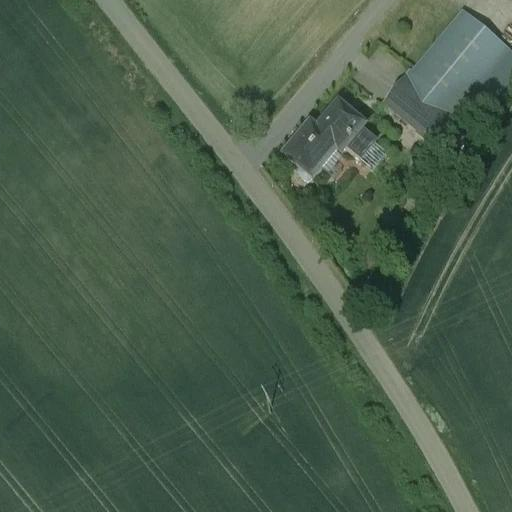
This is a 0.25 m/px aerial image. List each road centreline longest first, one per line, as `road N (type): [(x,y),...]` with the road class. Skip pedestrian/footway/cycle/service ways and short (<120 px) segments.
road 1 (unclassified): [(239,168),(350,320),(464,511)]
road 2 (unclassified): [(239,168),(389,0)]
road 3 (unclassified): [(105,0),(239,168)]
